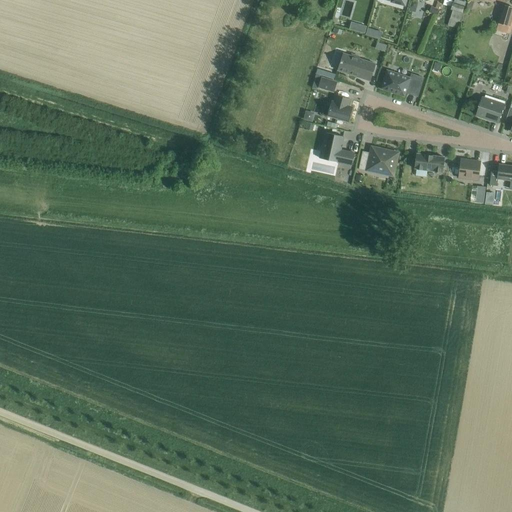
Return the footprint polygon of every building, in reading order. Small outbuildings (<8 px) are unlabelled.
[(452,13),(450,19),(448,26),(458,29),(461,18),(464,6),(465,7),(466,0),(462,0),(461,5),(447,1),(444,11),(450,13),(450,10),(454,11),(452,13)] [(435,9),(431,7),(428,17),(431,18),(432,14),(436,16),(438,10),(440,3),(437,2),(435,9)] [(497,23),(509,26),(511,16),(511,8),(502,6),(497,23)] [(353,19),(352,26),(367,30),(369,24),(353,19)] [(369,33),(382,35),(383,29),(370,27),(369,33)] [(376,64),(359,58),(359,57),(352,54),(351,56),(343,53),(338,71),(370,81),(376,64)] [(437,60),(434,68),(442,70),(444,62),(437,60)] [(411,74),(410,78),(387,70),(381,89),(405,97),(406,93),(417,97),(423,78),(411,74)] [(318,87),(334,92),(337,83),(321,78),(318,87)] [(332,101),(327,116),(348,122),(352,107),(348,106),(350,100),(335,95),(333,102),(332,101)] [(491,121),(492,121),(492,120),(499,122),(505,104),(499,102),(498,103),(490,100),(490,99),(485,97),(484,98),(481,98),(476,115),(486,118),(486,119),(487,118),(491,119),(491,121)] [(314,113),(306,111),(303,120),(312,122),(314,113)] [(343,137),(325,133),(320,158),(352,166),(355,153),(340,150),(343,137)] [(358,169),(367,171),(367,170),(374,172),(374,170),(394,174),(398,155),(381,151),(381,149),(371,147),(370,153),(362,151),(358,169)] [(444,157),(417,154),(415,169),(442,172),(444,157)] [(458,178),(478,180),(481,162),(460,159),(458,178)] [(334,170),(335,165),(316,162),(315,167),(334,170)] [(450,162),(450,171),(459,171),(459,162),(450,162)] [(492,165),(490,185),(497,186),(498,179),(511,181),(510,189),(511,188),(511,165),(499,164),(499,166),(492,165)] [(486,202),(487,184),(473,183),(473,201),(486,202)]
